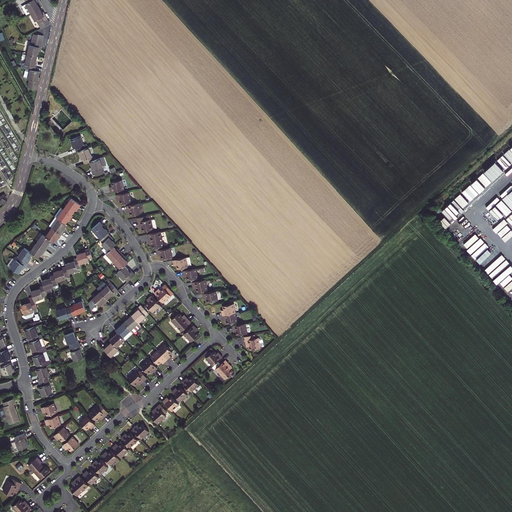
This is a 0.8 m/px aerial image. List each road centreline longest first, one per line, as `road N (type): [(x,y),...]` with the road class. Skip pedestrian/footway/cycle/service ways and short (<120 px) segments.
road 1 (residential): [(92,200),(63,251),(10,298),(26,381)]
road 2 (residential): [(65,466),(217,335)]
road 3 (residential): [(59,20),(28,155)]
